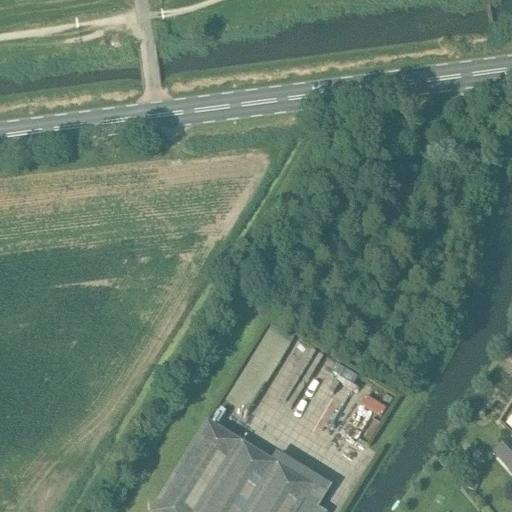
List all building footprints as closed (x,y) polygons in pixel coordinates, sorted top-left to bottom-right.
[(226,404),(249,417),(291,347),(269,334),(226,404)] [(314,347),(282,401),(296,409),(315,377),(324,382),(337,360),(314,347)] [(370,396),(362,409),(382,421),(390,408),(370,396)] [(504,451),(511,444),(511,432),(509,429),(508,430),(501,421),(488,432),(504,451)] [(299,511),(314,489),(208,423),(153,511),(299,511)] [(467,479),(464,487),(475,492),(478,484),(467,479)]
